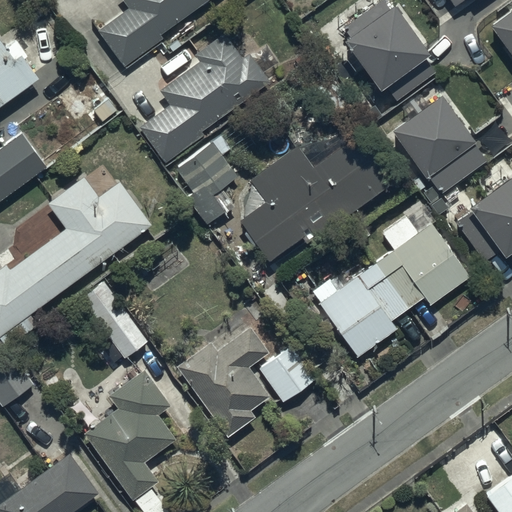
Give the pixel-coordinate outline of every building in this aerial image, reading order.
[(120,0),(127,8),(98,29),(127,68),(166,39),(163,35),(211,0),(120,0)] [(393,0),(380,0),(342,29),(389,92),(437,57),(393,0)] [(511,2),(490,19),(511,48),(511,2)] [(172,103),(139,127),(166,164),(207,135),(203,130),(271,81),(266,74),(283,61),(269,42),(243,61),(223,33),(195,53),(200,60),(160,88),(172,103)] [(0,107),(40,79),(24,58),(29,54),(19,41),(8,49),(0,37),(0,107)] [(304,75),(332,117),(352,104),(339,84),(343,82),(328,59),(304,75)] [(442,88),(394,123),(442,187),(489,151),(442,88)] [(21,133),(0,147),(0,203),(48,170),(21,133)] [(265,201),(240,219),(270,260),(308,232),(315,241),(396,181),(360,133),(314,168),(297,145),(250,180),(265,201)] [(221,136),(175,167),(212,220),(235,205),(223,188),(238,178),(222,155),(230,149),(221,136)] [(511,238),(511,164),(454,208),(490,255),(511,238)] [(0,350),(36,323),(29,313),(151,224),(119,181),(99,196),(86,177),(50,203),(69,228),(11,271),(6,263),(0,267),(0,350)] [(470,277),(433,223),(418,233),(406,216),(381,233),(394,251),(337,291),(329,279),(312,291),(359,358),(399,330),(392,320),(425,297),(431,305),(470,277)] [(125,359),(148,341),(105,283),(81,300),(125,359)] [(214,340),(176,368),(230,437),(256,417),(251,409),(268,396),(247,368),(269,353),(250,328),(221,349),(214,340)] [(293,342),(258,367),(283,402),(318,377),(293,342)] [(34,387),(10,351),(0,358),(0,403),(3,408),(34,387)] [(120,408),(84,434),(132,500),(159,480),(147,464),(177,442),(159,417),(172,408),(146,372),(111,397),(120,408)] [(511,511),(511,444),(496,424),(439,468),(466,503),(453,511),(473,511),(469,506),(485,494),(498,511),(511,511)] [(0,511),(76,511),(101,495),(72,453),(21,488),(11,473),(0,480),(0,511)]
